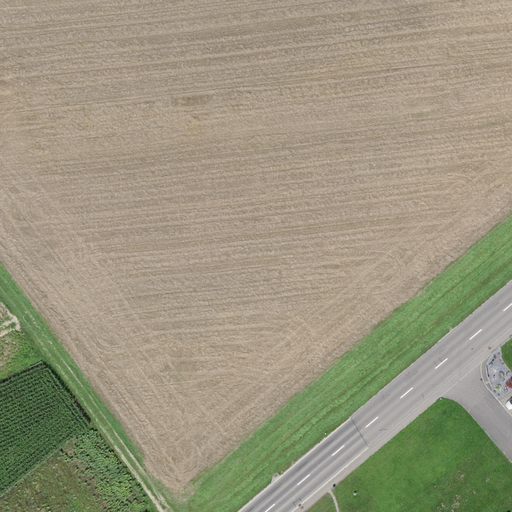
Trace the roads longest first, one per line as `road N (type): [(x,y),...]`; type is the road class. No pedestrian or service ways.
road 1 (secondary): [(266,511),(511,305)]
road 2 (track): [(167,511),(0,278)]
